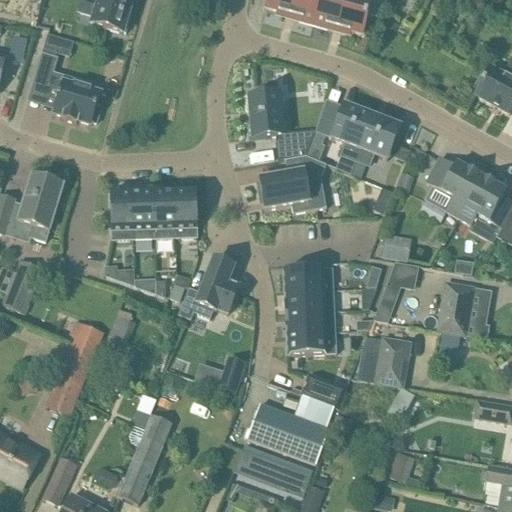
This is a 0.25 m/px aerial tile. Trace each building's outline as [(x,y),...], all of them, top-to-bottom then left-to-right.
[(128,18),(133,0),(99,0),(99,4),(86,0),(82,0),(78,14),(94,19),(91,28),(122,37),(123,35),(126,36),(131,19),(128,18)] [(269,0),(266,10),(291,17),(295,0),(269,0)] [(320,0),(295,0),(291,17),(300,20),(299,24),(313,28),(320,0)] [(320,0),(313,28),(327,31),(328,27),(338,30),(345,0),(320,0)] [(382,5),(364,0),(345,0),(338,30),(362,37),(367,17),(376,20),(382,5)] [(22,63),(26,40),(12,37),(8,60),(22,63)] [(97,109),(101,96),(80,89),(81,85),(52,76),(57,61),(41,56),(33,84),(60,92),(53,117),(63,120),(62,122),(76,126),(77,124),(91,128),(92,125),(96,127),(101,110),(97,109)] [(511,81),(490,70),(484,81),(480,79),(474,90),(478,92),(474,98),(509,117),(511,112),(511,81)] [(250,113),(251,120),(253,142),(275,140),(278,164),(306,159),(314,135),(315,134),(283,137),(280,98),(276,98),(276,95),(263,97),(263,99),(249,100),(250,113)] [(369,114),(356,109),(355,112),(344,108),(337,127),(320,120),(315,134),(314,135),(346,147),(341,158),(355,164),(372,119),(368,117),(369,114)] [(397,128),(398,125),(385,120),(384,123),(372,119),(355,164),(368,169),(372,157),(387,163),(400,129),(397,128)] [(399,149),(395,158),(407,162),(410,154),(399,149)] [(325,210),(325,211),(324,208),(321,191),(321,189),(317,190),(316,190),(316,187),(315,183),(320,182),(326,168),(306,159),(284,163),(284,165),(286,164),(288,177),(275,179),(260,182),(265,214),(269,213),(291,209),(292,214),(292,218),(326,212),(326,210),(325,210)] [(454,170),(439,162),(426,186),(433,190),(426,204),(458,222),(481,180),(457,166),(454,170)] [(43,247),(62,190),(31,180),(21,209),(14,207),(15,204),(0,199),(0,238),(12,242),(18,226),(32,231),(28,242),(43,247)] [(481,180),(458,222),(471,229),(468,234),(492,247),(496,240),(497,240),(509,218),(508,217),(511,211),(511,206),(502,201),(506,193),(481,180)] [(373,214),(384,218),(393,196),(381,192),(373,214)] [(175,242),(197,241),(195,193),(174,194),(175,242)] [(132,195),(133,243),(134,243),(154,242),(153,194),(132,195)] [(153,194),(154,242),(175,242),(174,194),(173,194),(153,194)] [(132,195),(110,196),(111,213),(111,218),(112,244),(133,243),(132,195)] [(511,219),(509,218),(497,240),(509,247),(511,241),(511,219)] [(407,256),(395,254),(397,242),(385,240),(382,260),(406,264),(407,256)] [(213,262),(200,296),(189,292),(178,319),(190,324),(194,316),(209,322),(213,313),(216,315),(217,313),(228,317),(239,289),(228,285),(234,270),(213,262)] [(456,263),(454,276),(472,279),(474,266),(456,263)] [(42,274),(18,264),(1,308),(25,318),(42,274)] [(105,280),(117,284),(116,270),(107,270),(105,280)] [(333,294),(332,272),(284,274),(285,296),(333,294)] [(366,292),(376,292),(378,285),(369,282),(366,292)] [(145,293),(155,297),(155,285),(155,283),(144,283),(145,293)] [(164,285),(155,285),(155,297),(165,300),(164,285)] [(474,291),(445,286),(442,306),(437,335),(466,340),(474,291)] [(174,287),(169,301),(179,305),(185,291),(174,287)] [(334,315),(333,294),(285,296),(286,317),(334,315)] [(382,299),(376,315),(372,324),(388,326),(396,304),(382,299)] [(360,301),(360,310),(369,310),(373,300),(360,301)] [(107,345),(123,351),(135,317),(119,312),(107,345)] [(286,317),(287,337),(287,338),(335,336),(335,335),(334,315),(286,317)] [(368,334),(372,325),(357,325),(357,335),(368,334)] [(76,333),(44,410),(69,421),(101,343),(76,333)] [(287,338),(288,359),(336,357),(335,336),(287,338)] [(412,346),(381,341),(373,387),(404,392),(412,346)] [(229,361),(219,392),(234,397),(235,396),(244,366),(229,361)] [(308,380),(301,399),(338,413),(345,394),(308,380)] [(511,426),(511,410),(477,404),(474,421),(511,428),(511,426)] [(328,434),(259,408),(246,443),(315,469),(328,434)] [(172,427),(151,419),(118,500),(138,509),(172,427)] [(337,420),(333,431),(348,436),(352,425),(337,420)] [(0,479),(22,491),(39,458),(0,437),(0,479)] [(282,484),(308,494),(309,490),(313,481),(242,454),(237,466),(264,477),(261,482),(279,489),(282,484)] [(414,462),(391,455),(383,480),(406,487),(414,462)] [(77,469),(60,462),(42,502),(59,510),(77,469)] [(511,473),(488,469),(485,484),(511,489),(511,473)] [(319,479),(316,486),(325,490),(328,482),(319,479)] [(315,511),(317,508),(319,509),(324,495),(309,490),(308,494),(301,511),(315,511)] [(373,497),(370,510),(381,511),(385,511),(388,501),(373,497)] [(94,511),(70,500),(63,511),(94,511)]
